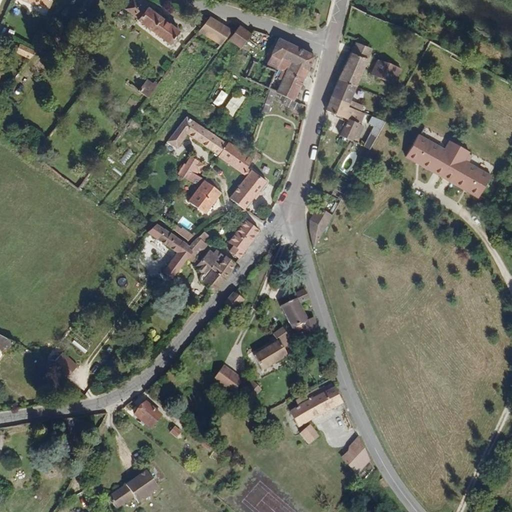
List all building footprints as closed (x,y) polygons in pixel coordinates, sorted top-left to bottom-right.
[(28,0),(27,4),(51,14),(56,0),(28,0)] [(176,53),(185,41),(151,15),(150,15),(140,7),(132,17),(137,20),(136,22),(139,24),(140,23),(143,25),(141,27),(176,53)] [(201,30),(221,45),(233,29),(212,16),(201,30)] [(315,30),(323,32),(325,24),(318,21),(315,30)] [(241,48),(243,45),(251,35),(239,26),(236,31),(229,39),(241,48)] [(277,94),(296,101),(316,55),(282,38),(281,38),(278,46),(274,44),(269,55),(272,56),(270,63),(286,71),(281,83),(273,79),(268,90),(270,91),(277,94)] [(341,76),(358,84),(373,49),(357,41),(341,76)] [(21,55),(34,61),(39,55),(31,51),(24,48),(21,55)] [(393,81),(399,70),(389,64),(388,65),(380,61),(375,71),(393,81)] [(332,100),(348,107),(358,84),(341,76),(332,100)] [(143,99),(153,107),(162,95),(152,88),(143,99)] [(222,90),(213,102),(220,107),(229,94),(222,90)] [(234,116),(246,96),(236,90),(224,110),(234,116)] [(344,132),(356,138),(366,114),(348,107),(332,100),(327,111),(349,120),(344,132)] [(223,166),(232,154),(191,125),(173,148),(182,154),(191,142),(223,166)] [(371,149),(377,136),(370,132),(364,146),(371,149)] [(327,137),(322,157),(335,160),(339,140),(327,137)] [(495,177),(468,162),(473,154),(453,143),(448,151),(422,137),(409,159),(420,165),(421,164),(425,166),(424,168),(467,192),(468,190),(472,192),(471,194),(482,200),(495,177)] [(370,155),(374,157),(381,145),(375,143),(370,155)] [(119,158),(123,163),(135,155),(131,149),(119,158)] [(255,168),(252,165),(233,152),(232,154),(223,166),(245,181),(255,168)] [(361,170),(366,172),(374,157),(370,155),(361,170)] [(255,168),(261,171),(265,165),(255,157),(252,165),(255,168)] [(205,178),(201,176),(204,170),(195,165),(189,176),(184,184),(188,188),(195,180),(201,184),(205,178)] [(234,206),(250,219),(272,192),(256,178),(249,188),(234,206)] [(226,202),(222,199),(224,195),(212,186),(210,189),(208,188),(201,184),(198,190),(206,195),(195,211),(211,223),(226,202)] [(316,244),(319,258),(325,247),(339,222),(323,212),(322,214),(315,229),(314,229),(315,241),(316,244)] [(179,223),(174,228),(189,241),(193,235),(179,223)] [(235,252),(249,263),(266,240),(252,230),(235,252)] [(194,256),(191,253),(166,234),(159,243),(188,266),(194,256)] [(219,301),(241,273),(226,262),(223,267),(215,260),(207,269),(205,271),(217,280),(207,292),(217,299),(219,301)] [(311,348),(324,343),(316,317),(309,320),(306,313),(314,309),(311,301),(301,305),(302,309),(288,316),(298,337),(300,336),(305,340),(309,338),(311,348)] [(232,312),(241,320),(249,311),(240,302),(232,312)] [(267,325),(272,333),(278,312),(272,310),(267,325)] [(0,354),(10,359),(20,349),(0,339),(0,354)] [(269,381),(293,367),(289,361),(298,355),(287,339),(279,344),(284,352),(260,367),(269,381)] [(63,353),(53,366),(68,377),(78,364),(63,353)] [(54,380),(60,374),(50,364),(44,371),(54,380)] [(247,392),(248,390),(229,376),(219,389),(237,404),(247,392)] [(258,405),(259,407),(266,401),(260,394),(253,400),(258,405)] [(296,422),(305,438),(349,415),(342,400),(341,398),(337,400),(334,394),(330,396),(329,395),(317,401),(318,403),(302,412),(304,417),(296,422)] [(163,430),(166,426),(151,412),(139,427),(148,435),(150,432),(156,438),(163,430)] [(175,426),(170,433),(178,438),(183,431),(175,426)] [(305,445),(316,454),(324,446),(314,435),(305,445)] [(183,447),(187,443),(181,438),(177,442),(183,447)] [(369,479),(377,472),(369,455),(364,446),(353,457),(352,459),(352,462),(359,469),(369,479)] [(357,493),(369,479),(359,469),(346,484),(357,493)] [(129,511),(139,506),(143,511),(163,498),(149,479),(112,506),(116,511),(129,511)]
